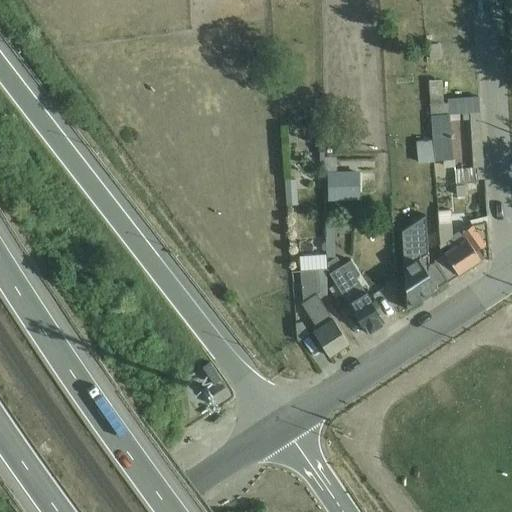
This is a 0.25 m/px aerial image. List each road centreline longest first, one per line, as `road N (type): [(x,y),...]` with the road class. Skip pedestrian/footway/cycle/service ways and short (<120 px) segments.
road 1 (motorway): [(281,428),(0,61)]
road 2 (motorway): [(171,511),(0,263)]
road 3 (unclassified): [(281,428),(511,277)]
road 4 (residential): [(511,212),(496,0)]
road 5 (tertiary): [(152,511),(281,428)]
